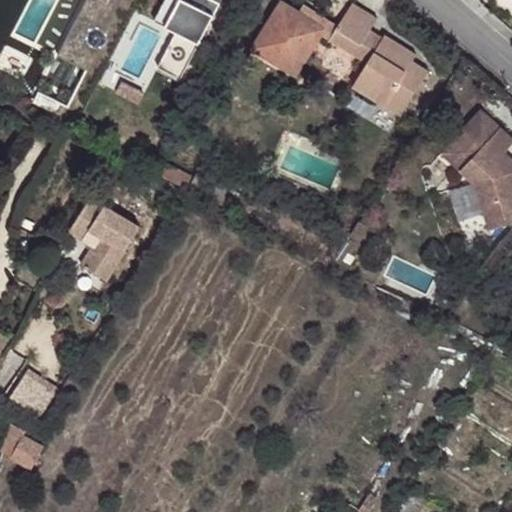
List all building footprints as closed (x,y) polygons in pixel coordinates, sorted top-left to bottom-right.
[(89,0),(59,55),(88,72),(126,0),(89,0)] [(182,0),(168,0),(157,22),(168,28),(182,0)] [(182,0),(168,28),(178,32),(159,68),(183,80),(223,4),(214,0),(182,0)] [(327,28),(302,14),(286,3),(256,51),(298,76),(322,36),(327,28)] [(339,46),(361,10),(355,6),(341,27),(307,6),(302,14),(327,28),(322,36),(339,46)] [(378,21),(361,10),(339,46),(369,64),(354,88),(402,118),(429,73),(413,63),(417,56),(385,37),(383,41),(371,34),(378,21)] [(292,86),(298,76),(256,51),(250,61),(292,86)] [(146,94),(124,83),(119,92),(141,103),(146,94)] [(511,158),(505,153),(511,143),(511,139),(480,111),(441,155),(476,185),(489,180),(496,202),(485,213),(492,232),(511,225),(511,223),(511,158)] [(196,183),(159,164),(154,173),(190,191),(196,183)] [(200,176),(196,183),(190,191),(236,214),(245,198),(200,176)] [(489,180),(476,185),(485,213),(496,202),(489,180)] [(92,200),(70,233),(93,249),(80,268),(106,284),(140,231),(92,200)] [(362,239),(371,223),(364,219),(355,233),(362,239)] [(37,235),(37,240),(53,248),(56,244),(37,235)] [(36,258),(23,280),(41,292),(53,273),(42,266),(53,248),(37,240),(36,258)] [(0,364),(17,339),(0,327),(0,364)] [(27,430),(17,424),(11,439),(22,444),(26,435),(27,430)] [(32,437),(26,435),(22,444),(18,454),(39,463),(46,444),(32,437)] [(22,444),(11,439),(7,449),(18,454),(22,444)] [(374,495),(363,510),(366,511),(373,511),(382,500),(374,495)]
